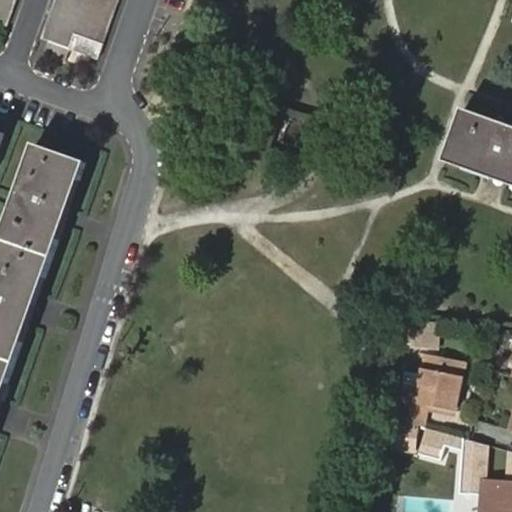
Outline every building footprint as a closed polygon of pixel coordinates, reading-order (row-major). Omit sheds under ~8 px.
[(0,0),(0,28),(1,27),(10,30),(20,0),(0,0)] [(58,0),(50,25),(78,37),(72,52),(102,62),(123,0),(58,0)] [(448,166),(511,188),(511,129),(466,113),(448,166)] [(0,424),(91,165),(39,146),(0,257),(0,424)] [(418,402),(398,398),(394,418),(395,418),(424,427),(429,404),(458,410),(467,362),(427,354),(422,353),(420,361),(426,362),(418,402)] [(398,421),(394,451),(415,453),(419,427),(398,421)] [(509,502),(507,511),(511,511),(511,486),(492,485),(491,501),(509,502)]
